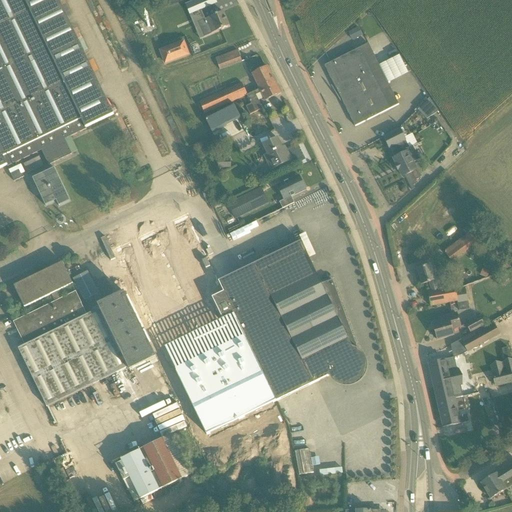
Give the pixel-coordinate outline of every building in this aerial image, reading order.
[(0,0),(0,169),(7,166),(7,167),(42,151),(49,165),(72,154),(65,140),(87,129),(86,128),(114,115),(75,34),(58,0),(0,0)] [(196,0),(186,5),(190,15),(201,10),(217,4),(215,0),(196,0)] [(223,12),(199,22),(205,37),(229,26),(223,12)] [(357,27),(347,32),(352,40),(362,35),(357,27)] [(184,42),(168,48),(161,51),(165,63),(188,54),(184,42)] [(355,126),(399,105),(368,44),(325,66),(355,126)] [(216,58),(220,70),(242,61),(238,50),(216,58)] [(275,82),(267,66),(252,74),(259,88),(268,84),(268,85),(275,82)] [(259,88),(260,89),(247,95),(252,104),(246,107),(250,115),(262,109),(259,101),(264,98),(266,101),(281,94),(275,82),(268,85),(268,84),(259,88)] [(199,102),(205,114),(247,95),(242,83),(199,102)] [(438,112),(429,98),(418,109),(423,114),(429,111),(432,116),(438,112)] [(234,106),(206,120),(211,132),(240,118),(234,106)] [(246,128),(248,137),(271,131),(268,121),(246,128)] [(266,140),(274,137),(272,130),(264,132),(266,140)] [(400,130),(393,133),(384,138),(389,148),(390,148),(395,158),(394,159),(397,166),(395,166),(397,170),(399,170),(403,177),(417,170),(413,163),(419,160),(412,146),(409,148),(400,130)] [(264,145),(268,154),(264,156),(271,170),(291,160),(284,145),(281,147),(277,138),(264,145)] [(218,168),(231,168),(231,159),(218,159),(218,168)] [(14,182),(24,177),(20,168),(10,173),(14,182)] [(70,201),(55,168),(33,179),(45,206),(56,201),(59,206),(70,201)] [(294,203),(292,197),(306,190),(299,176),(277,186),(284,200),(279,202),(282,209),(294,203)] [(235,219),(268,203),(261,188),(228,204),(235,219)] [(451,263),(485,239),(476,227),(442,252),(451,263)] [(277,401),(313,384),(313,383),(333,374),(334,375),(335,377),(337,378),(338,379),(340,380),(342,381),(344,382),(346,382),(348,382),(350,382),(352,381),(354,381),(356,380),(357,378),(359,377),(360,375),(361,373),(362,370),(363,368),(363,365),(362,363),(362,361),(332,280),(322,284),(301,241),(219,281),(192,228),(122,261),(206,436),(277,401)] [(154,355),(118,280),(110,283),(117,297),(98,306),(100,310),(85,317),(79,305),(82,304),(76,292),(60,300),(57,292),(73,284),(63,263),(14,286),(24,308),(51,295),(55,302),(14,322),(14,323),(15,323),(26,345),(18,349),(47,407),(128,368),(130,371),(156,358),(155,355),(154,355)] [(458,301),(456,289),(455,287),(438,290),(435,281),(436,280),(431,265),(417,269),(422,285),(429,282),(432,291),(428,292),(430,306),(458,301)] [(98,293),(92,282),(88,273),(74,279),(85,300),(98,293)] [(443,321),(433,324),(437,340),(454,335),(452,330),(461,327),(457,314),(442,318),(443,321)] [(471,332),(484,325),(479,317),(466,324),(471,332)] [(477,331),(478,334),(463,343),(468,352),(500,334),(493,322),(477,331)] [(446,360),(446,359),(428,363),(434,389),(451,384),(451,385),(459,383),(453,358),(446,360)] [(511,382),(511,360),(490,366),(496,386),(511,382)] [(434,389),(443,428),(469,422),(467,414),(458,416),(457,412),(466,410),(460,386),(452,388),(451,386),(452,386),(451,385),(451,384),(434,389)] [(145,412),(170,400),(168,395),(143,407),(145,412)] [(116,465),(134,502),(191,475),(171,435),(121,460),(122,462),(116,465)] [(72,496),(89,489),(91,493),(104,487),(93,462),(78,468),(76,464),(61,471),(72,496)] [(507,490),(511,486),(511,465),(497,474),(497,473),(481,483),(491,499),(507,490)]
